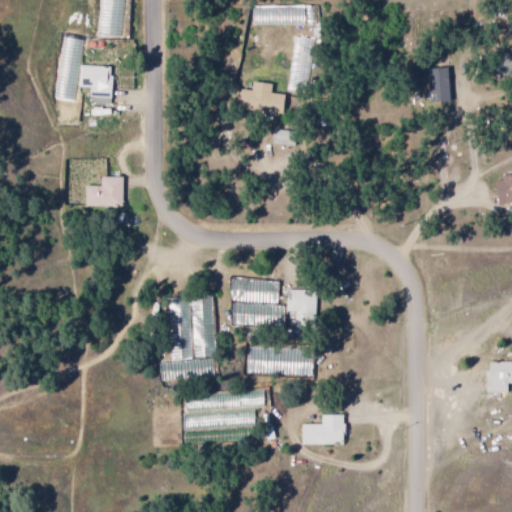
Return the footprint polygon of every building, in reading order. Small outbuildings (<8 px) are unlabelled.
[(109,67),(79,65),(78,87),(90,87),(89,96),(93,96),(92,103),(110,104),(111,77),(109,76),(109,67)] [(431,102),(451,101),(450,68),(430,69),(431,102)] [(285,95),(271,93),(272,84),(253,81),(252,91),(241,89),(239,109),(282,115),(285,95)] [(274,144),(296,146),(297,131),(274,130),(274,144)] [(511,175),(494,179),(499,205),(511,202),(511,175)] [(121,178),(100,178),(100,186),(83,185),(83,205),(120,206),(121,178)] [(316,291),(286,290),(285,310),(295,311),(294,326),(315,327),(316,291)] [(511,361),(487,361),(485,391),(507,392),(507,383),(511,383),(511,361)] [(343,415),(321,415),(321,424),(300,425),(301,444),(343,444),(343,415)]
